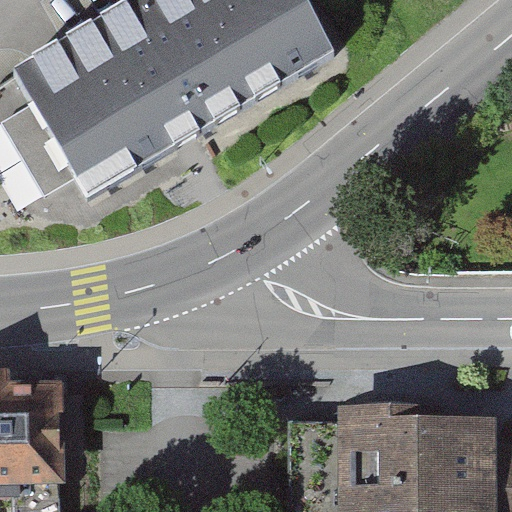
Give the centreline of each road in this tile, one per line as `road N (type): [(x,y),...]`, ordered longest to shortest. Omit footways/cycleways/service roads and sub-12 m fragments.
road 1 (tertiary): [(238,253),(511,38)]
road 2 (tertiary): [(238,253),(264,281),(308,304),(375,322),(511,321)]
road 3 (tertiary): [(0,308),(94,302),(238,253)]
